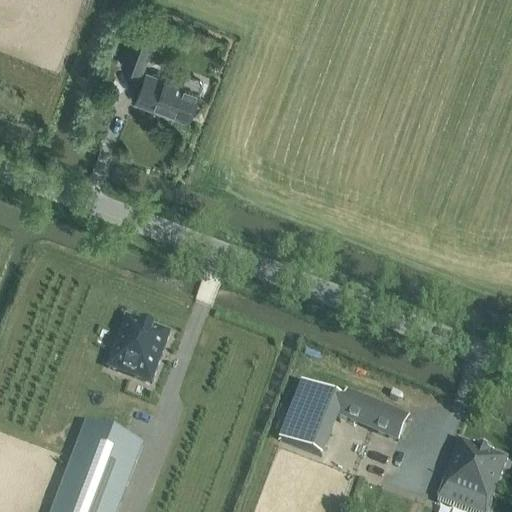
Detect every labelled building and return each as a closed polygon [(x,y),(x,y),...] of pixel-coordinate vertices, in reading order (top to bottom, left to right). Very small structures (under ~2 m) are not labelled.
[(133,34),(121,65),(141,72),(152,41),(133,34)] [(136,102),(189,122),(202,86),(200,82),(189,78),(186,79),(182,88),(147,75),(136,102)] [(126,318),(107,369),(151,385),(170,335),(126,318)] [(347,394),(344,401),(303,386),(280,441),(321,458),(338,419),(398,444),(408,419),(347,394)] [(86,424),(53,511),(117,511),(142,445),(86,424)] [(40,479),(60,486),(73,450),(53,443),(40,479)] [(504,461),(458,444),(441,490),(487,507),(504,461)]
